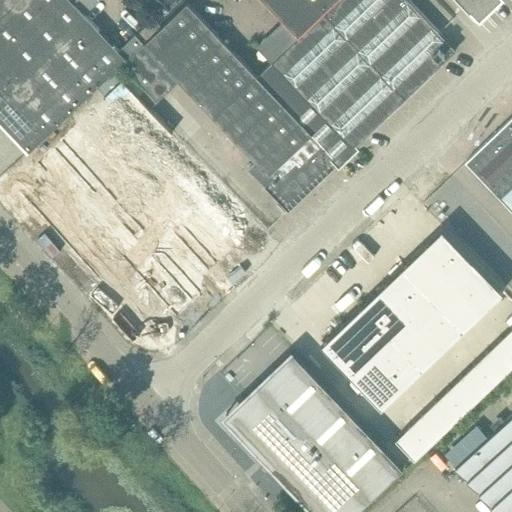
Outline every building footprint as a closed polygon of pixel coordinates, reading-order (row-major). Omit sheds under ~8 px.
[(0,0),(0,121),(29,151),(127,58),(144,42),(137,35),(136,34),(119,50),(84,14),(74,3),(77,0),(0,0)] [(179,80),(252,158),(256,161),(249,168),(289,210),(456,50),(408,0),(263,0),(283,20),(257,46),(272,62),(258,76),(187,2),(122,64),(157,101),(179,80)] [(465,0),(471,6),(472,6),(477,11),(489,0),(465,0)] [(139,33),(147,40),(161,25),(153,18),(139,33)] [(111,111),(71,147),(93,171),(133,136),(111,111)] [(511,117),(466,161),(511,209),(511,117)] [(133,136),(93,171),(114,195),(154,159),(133,136)] [(71,147),(31,183),(53,207),(93,171),(71,147)] [(154,159),(114,195),(136,219),(176,183),(154,159)] [(93,171),(53,207),(74,231),(114,195),(93,171)] [(176,183),(136,219),(157,243),(197,207),(176,183)] [(114,195),(74,231),(96,255),(136,219),(114,195)] [(197,207),(157,243),(178,267),(218,231),(197,207)] [(136,219),(96,255),(117,279),(157,243),(136,219)] [(422,246),(453,278),(473,258),(443,226),(422,246)] [(218,231),(178,267),(201,291),(241,255),(218,231)] [(157,243),(117,279),(139,303),(178,267),(157,243)] [(402,265),(433,297),(453,278),(422,246),(402,265)] [(504,290),(473,258),(453,278),(483,309),(504,290)] [(402,265),(382,284),(412,316),(433,297),(402,265)] [(178,267),(139,303),(161,327),(201,291),(178,267)] [(453,278),(433,297),(463,329),(483,309),(453,278)] [(362,304),(392,335),(412,316),(382,284),(362,304)] [(443,348),(463,329),(433,297),(412,316),(443,348)] [(372,355),(392,335),(362,304),(341,323),(372,355)] [(443,348),(412,316),(392,335),(423,367),(443,348)] [(341,323),(321,342),(352,374),(372,355),(341,323)] [(511,326),(500,338),(511,350),(511,326)] [(372,355),(402,387),(423,367),(392,335),(372,355)] [(506,371),(511,365),(511,350),(500,338),(487,351),(506,371)] [(246,402),(231,416),(275,463),(272,465),(316,511),(355,511),(403,466),(294,351),(243,399),(246,402)] [(474,363),(493,383),(506,371),(487,351),(474,363)] [(382,406),(402,387),(372,355),(352,374),(382,406)] [(461,375),(480,396),(493,383),(474,363),(461,375)] [(461,375),(448,388),(467,408),(480,396),(461,375)] [(454,421),(467,408),(448,388),(435,400),(454,421)] [(422,413),(441,433),(454,421),(435,400),(422,413)] [(441,433),(422,413),(409,425),(428,445),(441,433)] [(511,511),(511,414),(456,465),(497,511),(511,511)] [(428,445),(409,425),(396,438),(415,458),(428,445)]
